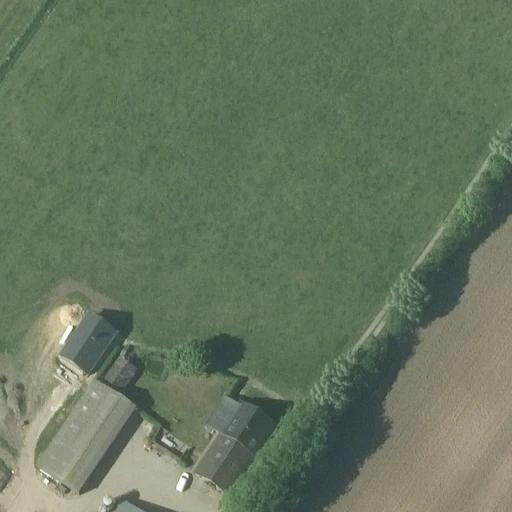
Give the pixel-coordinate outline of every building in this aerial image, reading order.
[(93,317),(61,358),(85,376),(117,334),(93,317)] [(94,386),(39,467),(79,494),(133,411),(94,386)] [(194,473),(192,476),(230,501),(256,462),(257,460),(263,452),(266,448),(272,438),(278,429),(243,406),(240,404),(238,408),(225,400),(224,400),(219,408),(215,413),(213,417),(210,421),(209,422),(205,428),(215,434),(218,437),(194,473)] [(0,506),(7,511),(25,484),(0,467),(0,506)] [(134,511),(121,503),(115,511),(134,511)]
